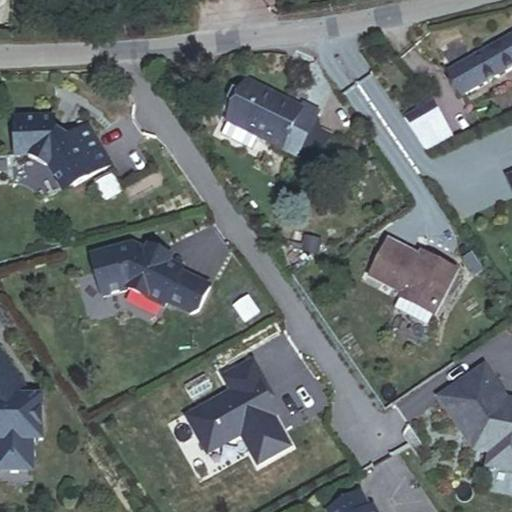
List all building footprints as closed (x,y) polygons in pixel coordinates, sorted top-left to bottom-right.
[(464,93),(511,67),(511,36),(451,70),(464,93)] [(328,133),(313,126),(320,112),(303,104),(300,111),(244,85),(220,138),(252,153),(257,141),(313,166),(328,133)] [(400,120),(413,143),(442,127),(429,105),(400,120)] [(111,166),(89,127),(68,139),(56,130),(55,120),(23,120),(23,134),(18,140),(18,157),(33,157),(49,166),(62,188),(74,181),(77,186),(111,166)] [(107,198),(116,212),(131,202),(122,188),(107,198)] [(484,240),(501,230),(493,217),(476,228),(484,240)] [(310,263),(313,248),(300,245),(297,260),(310,263)] [(433,328),(459,271),(426,256),(423,262),(387,246),(373,277),(408,294),(404,303),(410,305),(406,316),(433,328)] [(152,260),(138,254),(102,263),(106,279),(102,280),(108,305),(134,299),(170,315),(171,312),(195,324),(203,321),(215,297),(186,282),(188,278),(175,272),(164,266),(167,262),(155,256),(152,260)] [(177,267),(167,262),(164,266),(175,272),(177,267)] [(97,264),(102,280),(106,279),(102,263),(97,264)] [(0,445),(2,445),(2,476),(38,475),(38,445),(48,445),(48,408),(35,408),(35,402),(0,352),(0,445)] [(191,426),(211,462),(280,422),(271,405),(265,395),(268,393),(255,369),(226,386),(235,400),(191,426)] [(508,409),(486,376),(483,378),(503,407),(508,409)] [(511,409),(508,409),(503,407),(483,378),(441,407),(476,459),(492,461),(489,475),(511,479),(511,409)] [(274,403),(268,393),(265,395),(271,405),(274,403)]
